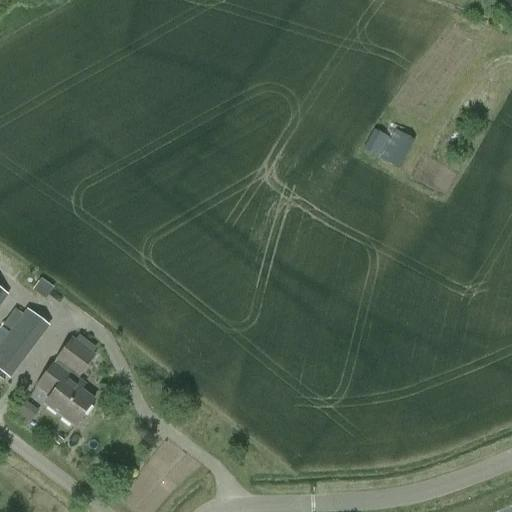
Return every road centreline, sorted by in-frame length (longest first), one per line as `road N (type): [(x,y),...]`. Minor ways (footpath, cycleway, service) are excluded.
road 1 (unclassified): [(231,511),(397,499),(511,460)]
road 2 (unknown): [(241,511),(214,461),(144,404),(108,335),(89,320),(63,317)]
road 3 (unclassified): [(0,434),(106,511)]
